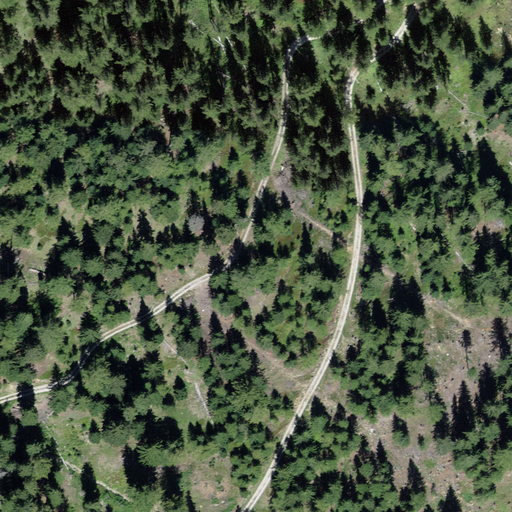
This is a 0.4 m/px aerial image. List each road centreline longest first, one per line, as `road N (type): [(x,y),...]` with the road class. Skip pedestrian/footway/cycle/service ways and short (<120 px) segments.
road 1 (track): [(381,0),(356,21),(291,46),(277,145),(230,261),(105,335),(69,379),(0,399)]
road 2 (track): [(244,511),(315,385),(348,294),(360,221),(350,84),(355,71),(389,48),(421,0)]
